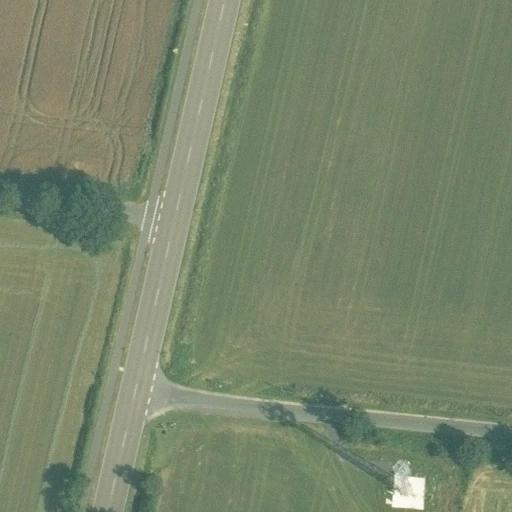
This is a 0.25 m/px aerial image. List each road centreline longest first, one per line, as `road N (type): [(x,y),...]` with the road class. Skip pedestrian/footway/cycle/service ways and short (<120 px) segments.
road 1 (unclassified): [(511,432),(132,393)]
road 2 (primary): [(173,220),(225,0)]
road 3 (primary): [(132,393),(173,220)]
road 4 (unclassified): [(173,220),(0,199)]
road 5 (primary): [(106,511),(132,393)]
